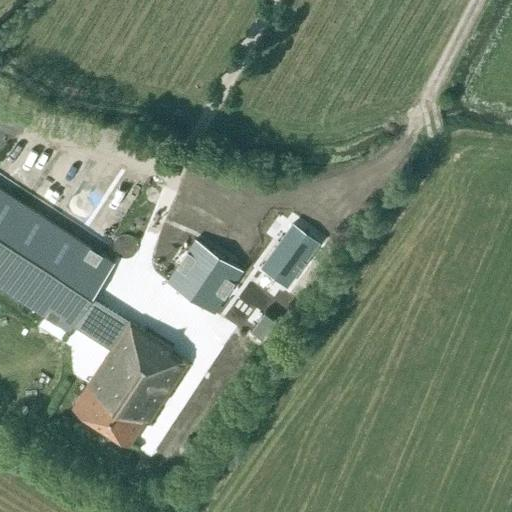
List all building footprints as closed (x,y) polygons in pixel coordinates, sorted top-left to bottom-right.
[(0,188),(0,285),(69,331),(74,323),(112,347),(74,407),(130,444),(145,422),(149,424),(189,362),(171,351),(172,349),(129,321),(91,297),(113,262),(0,188)] [(317,238),(292,221),(262,266),(288,283),(317,238)] [(139,239),(120,229),(112,243),(132,253),(139,239)] [(214,313),(242,270),(196,239),(167,282),(214,313)] [(253,263),(219,306),(258,336),(291,293),(253,263)] [(253,374),(256,369),(251,366),(248,371),(253,374)]
